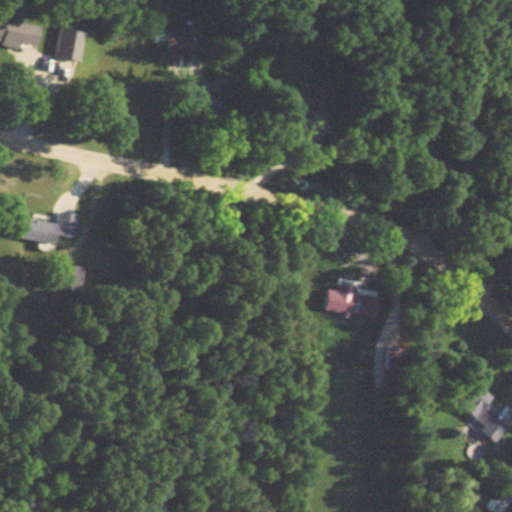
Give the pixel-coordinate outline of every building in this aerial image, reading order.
[(36,31),(0,22),(0,49),(30,57),(36,31)] [(186,61),(188,25),(175,24),(174,28),(150,26),(148,49),(161,50),(161,59),(186,61)] [(72,68),(78,40),(54,34),(48,62),(72,68)] [(273,116),(319,117),(320,94),(274,93),(273,116)] [(56,249),(57,241),(75,243),(78,219),(59,217),(57,227),(16,222),(13,243),(56,249)] [(77,302),(85,273),(61,267),(54,297),(77,302)] [(353,299),(353,293),(322,291),(320,318),(366,321),(368,300),(353,299)] [(505,431),(481,412),(488,403),(471,390),(451,415),(492,448),(505,431)] [(504,511),(511,506),(511,503),(502,491),(478,511),(477,511),(504,511)]
